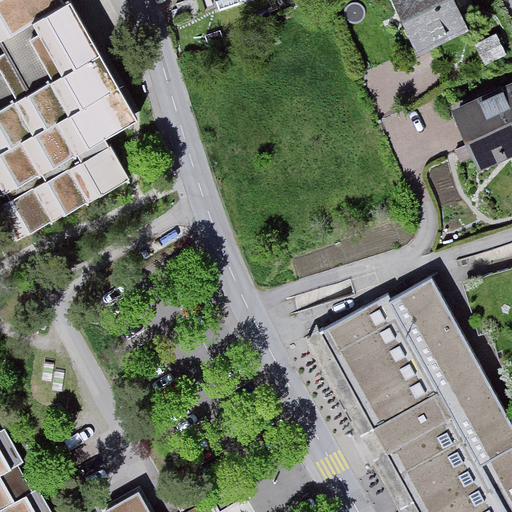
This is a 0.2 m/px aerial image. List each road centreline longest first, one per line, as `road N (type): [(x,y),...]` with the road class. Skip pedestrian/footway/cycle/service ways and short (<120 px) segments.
road 1 (residential): [(144,0),(199,193),(243,302),(360,511)]
road 2 (unknown): [(246,308),(401,278),(427,248),(414,185)]
